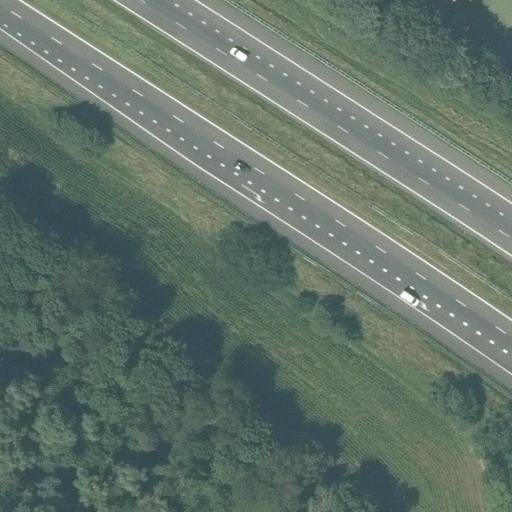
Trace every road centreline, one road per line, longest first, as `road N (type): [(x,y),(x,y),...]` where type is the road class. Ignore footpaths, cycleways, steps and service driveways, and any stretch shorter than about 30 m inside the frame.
road 1 (motorway): [(0,6),(511,341)]
road 2 (motorway): [(511,240),(139,0)]
